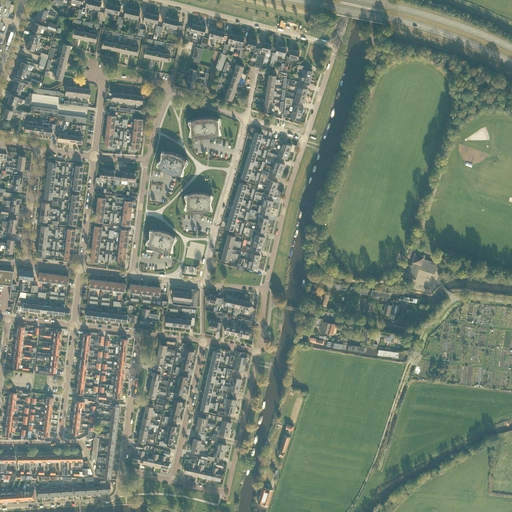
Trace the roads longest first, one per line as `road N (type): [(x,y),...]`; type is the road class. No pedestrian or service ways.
road 1 (secondary): [(299,0),(423,27),(511,62)]
road 2 (residential): [(173,481),(220,492),(228,486),(259,352)]
road 3 (unclassified): [(336,45),(160,0)]
road 4 (residential): [(203,284),(246,119)]
road 5 (secondary): [(511,48),(357,0)]
road 6 (residential): [(306,310),(417,329),(454,299)]
road 7 (unclassified): [(265,289),(305,138)]
road 8 (residential): [(0,506),(108,499),(118,494),(121,470)]
road 9 (residential): [(173,481),(203,341)]
road 10 (residential): [(121,470),(138,334)]
